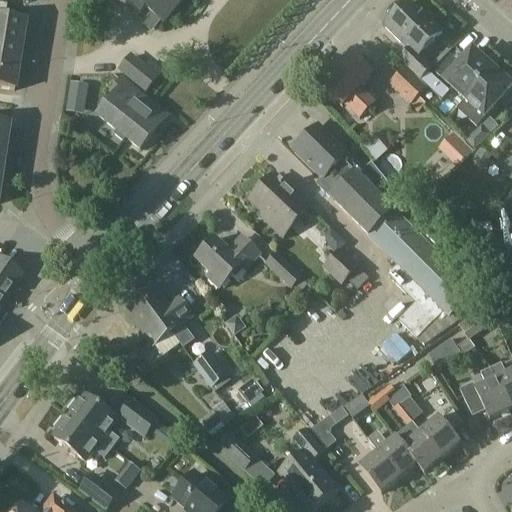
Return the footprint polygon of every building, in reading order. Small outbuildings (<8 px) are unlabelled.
[(131,0),(128,5),(140,15),(145,10),(151,15),(145,23),(155,32),(181,0),(131,0)] [(385,30),(406,50),(397,60),(420,82),(434,67),(421,55),(442,35),(410,4),(385,30)] [(0,62),(18,65),(24,24),(2,21),(2,14),(5,15),(7,7),(0,5),(0,62)] [(456,70),(448,62),(436,75),(464,101),(492,70),(495,66),(484,56),(481,60),(472,52),(456,70)] [(131,59),(120,72),(146,93),(156,79),(131,59)] [(372,77),(355,61),(324,93),(342,109),(344,107),(359,122),(375,106),(363,94),(364,93),(361,90),(372,77)] [(0,89),(13,92),(18,65),(0,62),(0,89)] [(511,88),(492,70),(464,101),(456,110),(477,129),(511,89),(511,88)] [(411,108),(426,92),(405,71),(389,87),(411,108)] [(450,94),(429,75),(420,84),(441,103),(450,94)] [(166,120),(120,83),(110,96),(114,99),(98,120),(117,135),(114,138),(122,145),(125,142),(139,153),(166,120)] [(72,88),(70,98),(86,100),(87,90),(72,88)] [(380,142),(394,132),(386,122),(373,131),(380,142)] [(318,188),(333,204),(398,268),(388,279),(416,306),(399,323),(417,341),(437,320),(442,324),(448,318),(449,318),(473,294),(431,252),(436,247),(420,231),(414,236),(387,209),(397,198),(372,167),(364,174),(318,128),(293,154),(322,183),(318,188)] [(475,152),(490,139),(481,130),(467,144),(475,152)] [(472,155),(462,144),(446,158),(457,170),(472,155)] [(478,151),(472,162),(485,169),(491,158),(478,151)] [(308,212),(273,180),(250,206),(270,224),(267,227),(282,240),(308,212)] [(423,205),(420,211),(423,217),(429,219),(435,217),(437,211),(435,205),(429,203),(423,205)] [(467,230),(469,240),(492,235),(491,226),(467,230)] [(207,281),(219,292),(240,269),(245,273),(259,258),(242,242),(228,257),(214,243),(200,259),(200,258),(195,263),(211,277),(207,281)] [(292,287),(299,294),(307,286),(300,279),(301,278),(275,253),(263,265),(289,290),(292,287)] [(341,287),(346,281),(358,292),(369,281),(356,270),(339,254),(323,271),(341,287)] [(0,311),(22,278),(0,263),(0,311)] [(155,289),(143,298),(170,335),(193,318),(178,298),(167,306),(155,289)] [(170,335),(143,298),(125,312),(152,349),(170,335)] [(471,320),(459,328),(465,337),(477,328),(471,320)] [(468,342),(457,350),(463,359),(474,350),(468,342)] [(210,355),(194,367),(211,390),(227,378),(210,355)] [(501,364),(490,369),(510,412),(511,410),(511,373),(507,376),(501,364)] [(489,422),(510,412),(490,369),(480,374),(486,386),(475,391),(473,386),(459,392),(472,419),(485,413),(489,422)] [(403,388),(394,394),(403,405),(411,399),(403,388)] [(394,411),(403,405),(394,394),(386,400),(394,411)] [(119,442),(109,434),(117,423),(85,398),(80,405),(76,403),(69,413),(72,415),(69,419),(112,452),(119,442)] [(157,424),(131,404),(119,421),(132,431),(144,440),(157,424)] [(342,411),(331,419),(337,427),(348,419),(342,411)] [(225,430),(213,415),(201,425),(212,440),(225,430)] [(112,452),(69,419),(66,423),(63,420),(55,431),(59,433),(53,440),(85,465),(94,453),(104,462),(112,452)] [(439,420),(421,435),(442,461),(460,446),(447,431),(439,420)] [(316,442),(328,437),(323,422),(311,427),(316,442)] [(303,455),(280,475),(310,511),(335,492),(312,464),(323,455),(306,433),(293,443),(303,455)] [(378,455),(399,481),(417,467),(403,449),(396,441),(388,447),(377,434),(367,442),(378,455)] [(216,450),(244,476),(258,461),(229,435),(216,450)] [(424,475),(442,461),(421,435),(403,449),(417,467),(424,475)] [(399,481),(378,455),(360,469),(381,496),(399,481)] [(172,496),(175,499),(174,501),(186,511),(221,511),(228,504),(194,476),(185,487),(181,484),(172,496)] [(105,511),(118,496),(92,477),(80,493),(105,511)] [(69,511),(54,501),(45,511),(25,511),(23,510),(21,511),(69,511)]
